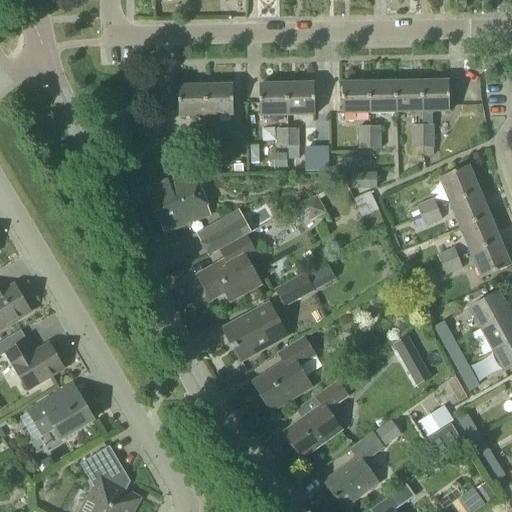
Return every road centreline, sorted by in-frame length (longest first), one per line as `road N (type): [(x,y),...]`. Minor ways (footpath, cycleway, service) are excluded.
road 1 (tertiary): [(287,511),(201,396),(44,50)]
road 2 (residential): [(500,30),(112,41),(110,0)]
road 3 (residential): [(182,511),(0,190)]
